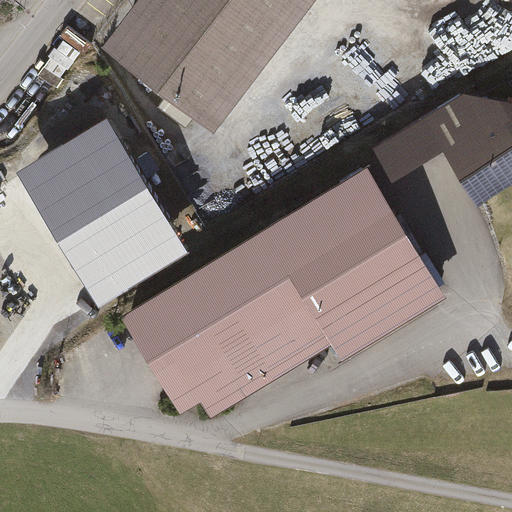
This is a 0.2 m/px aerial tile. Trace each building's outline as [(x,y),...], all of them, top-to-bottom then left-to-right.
[(149,0),(116,43),(227,128),(326,0),(149,0)] [(511,98),(462,89),(371,144),(393,181),(414,169),(445,150),(478,205),(511,184),(511,98)] [(256,164),(290,220),(337,191),(303,135),(256,164)] [(188,225),(135,136),(39,192),(92,282),(188,225)] [(290,220),(130,316),(189,413),(208,401),(217,417),(340,343),(345,351),(448,288),(375,168),(337,191),(290,220)]
